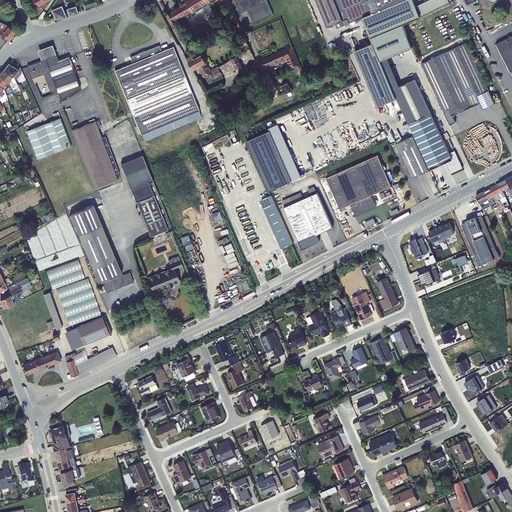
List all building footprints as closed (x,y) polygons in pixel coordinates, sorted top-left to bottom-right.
[(188,0),(187,0),(186,1),(186,2),(181,5),(180,5),(181,6),(168,14),(174,26),(186,49),(189,47),(177,25),(180,23),(178,20),(188,15),(191,13),(210,2),(211,3),(213,1),(212,0),(214,0),(217,5),(220,3),(222,8),(227,6),(239,33),(235,34),(236,36),(243,33),(228,0),(188,0)] [(266,0),(235,0),(241,13),(248,10),(254,22),(273,14),(266,0)] [(391,29),(403,24),(449,2),(448,0),(428,0),(416,6),(413,0),(316,0),(328,26),(336,23),(338,28),(363,18),(371,37),(391,29)] [(61,5),(56,7),(51,9),(55,19),(67,17),(66,15),(68,14),(69,16),(78,13),(76,5),(64,9),(62,4),(61,5)] [(0,21),(0,27),(1,29),(0,29),(0,33),(8,40),(15,31),(13,29),(4,24),(0,21)] [(391,29),(371,37),(374,43),(381,60),(412,47),(403,24),(391,29)] [(511,35),(496,44),(511,74),(511,35)] [(239,58),(243,65),(255,59),(246,39),(242,41),(244,46),(242,47),(243,50),(243,51),(243,52),(242,54),(243,56),(239,58)] [(467,42),(422,63),(451,125),(456,122),(452,115),(480,102),(484,109),(495,104),(467,42)] [(381,60),(374,43),(355,51),(379,106),(396,98),(397,98),(381,60)] [(56,55),(52,44),(38,50),(42,60),(56,55)] [(127,65),(115,70),(136,121),(134,122),(136,127),(138,126),(141,134),(142,133),(145,142),(202,118),(199,110),(173,46),(161,51),(159,45),(145,51),(144,50),(139,53),(130,57),(133,62),(127,65)] [(291,45),(260,59),(262,63),(263,63),(263,65),(265,70),(287,60),(291,70),(296,67),(300,77),(295,79),(298,85),(307,79),(304,75),(293,46),(292,47),(291,45)] [(234,61),(238,69),(243,65),(239,58),(243,56),(242,54),(238,56),(238,55),(232,58),(232,59),(228,61),(230,63),(234,61)] [(56,55),(42,60),(27,66),(32,78),(44,74),(51,93),(57,90),(60,100),(80,88),(69,57),(58,61),(56,55)] [(230,63),(228,61),(214,68),(214,67),(210,69),(206,63),(208,62),(206,59),(205,60),(202,55),(195,59),(192,55),(186,58),(194,71),(199,68),(204,77),(212,73),(220,68),(223,74),(224,76),(238,69),(234,61),(230,63)] [(388,58),(382,61),(430,169),(446,162),(451,173),(463,168),(455,150),(449,153),(415,79),(400,86),(388,58)] [(14,77),(15,80),(22,71),(21,68),(14,62),(11,65),(9,63),(4,69),(14,77)] [(220,68),(212,73),(214,79),(223,74),(220,68)] [(0,75),(9,83),(11,88),(16,82),(16,81),(15,80),(14,77),(4,69),(0,73),(0,75)] [(269,73),(262,76),(268,88),(270,93),(276,90),(274,85),(275,85),(269,73)] [(0,84),(4,88),(5,91),(8,87),(9,87),(10,89),(10,90),(12,90),(11,89),(11,88),(9,83),(0,75),(0,84)] [(289,82),(282,85),(284,91),(285,94),(293,91),(289,82)] [(291,113),(276,119),(278,123),(293,117),(291,113)] [(44,124),(54,152),(71,146),(60,117),(44,124)] [(95,121),(72,130),(94,188),(118,179),(115,173),(119,172),(105,136),(102,138),(98,128),(102,127),(99,120),(95,121)] [(250,120),(240,125),(244,133),(251,130),(249,126),(252,125),(250,120)] [(269,127),(271,130),(293,180),(302,176),(279,123),(269,127)] [(54,152),(44,124),(26,131),(37,159),(54,152)] [(271,130),(248,140),(270,190),(293,180),(271,130)] [(413,136),(396,143),(412,178),(429,170),(413,136)] [(143,155),(121,163),(151,236),(168,229),(173,229),(172,227),(148,168),(143,155)] [(378,155),(326,178),(340,209),(341,209),(351,204),(356,216),(376,206),(371,195),(392,186),(378,155)] [(498,183),(503,191),(507,189),(511,195),(511,193),(511,190),(506,179),(498,183)] [(491,187),(500,205),(502,209),(506,207),(505,205),(504,203),(503,203),(502,202),(507,200),(505,196),(503,191),(498,183),(491,187)] [(301,192),(282,201),(285,207),(284,207),(299,242),(301,242),(303,247),(306,246),(317,241),(315,235),(333,227),(318,192),(317,193),(314,186),(308,189),(311,195),(304,198),(301,192)] [(500,205),(491,187),(484,191),(491,205),(494,203),(492,199),(494,198),(498,207),(500,205)] [(484,191),(476,195),(478,199),(484,209),(491,205),(484,191)] [(272,195),(261,200),(282,248),(293,243),(272,195)] [(88,206),(70,214),(99,282),(116,275),(122,272),(93,204),(88,206)] [(477,217),(466,222),(461,224),(479,265),(500,256),(498,251),(497,251),(482,217),(480,218),(479,217),(477,217)] [(374,218),(364,222),(367,227),(376,223),(374,218)] [(439,226),(445,239),(450,237),(449,235),(454,233),(450,222),(443,225),(443,224),(439,226)] [(445,239),(439,226),(435,228),(435,229),(429,231),(433,242),(439,239),(440,242),(445,240),(445,239)] [(410,241),(412,247),(411,247),(411,246),(410,246),(413,254),(414,254),(413,253),(414,252),(417,258),(423,255),(423,254),(428,252),(422,237),(417,240),(416,238),(410,241)] [(299,242),(297,243),(300,251),(307,248),(306,246),(303,247),(301,242),(299,242)] [(466,254),(456,258),(462,273),(464,272),(461,265),(469,262),(466,254)] [(171,267),(147,277),(153,292),(180,281),(175,269),(183,266),(179,255),(168,260),(170,263),(169,263),(171,267)] [(78,260),(46,271),(52,289),(85,277),(78,260)] [(430,269),(418,274),(423,286),(441,278),(436,268),(431,270),(430,269)] [(130,271),(101,284),(102,286),(103,285),(105,290),(106,293),(134,281),(130,271)] [(4,279),(0,280),(0,290),(7,287),(5,282),(9,280),(8,277),(4,279)] [(9,286),(11,290),(24,284),(27,282),(29,281),(28,277),(9,286)] [(387,277),(376,282),(384,298),(381,300),(385,309),(399,303),(398,303),(394,294),(387,277)] [(88,278),(56,289),(69,326),(101,314),(88,278)] [(24,284),(11,290),(12,294),(0,299),(4,307),(19,300),(18,299),(23,291),(22,289),(26,288),(24,284)] [(339,289),(334,286),(331,291),(336,294),(339,289)] [(50,291),(43,294),(56,329),(63,327),(50,291)] [(367,291),(352,297),(362,319),(372,315),(367,303),(371,301),(367,291)] [(346,307),(343,308),(342,306),(341,304),(339,301),(336,299),(332,301),(336,309),(331,311),(338,327),(345,324),(346,326),(353,323),(346,307)] [(294,307),(285,311),(288,316),(296,312),(294,307)] [(311,316),(306,318),(314,335),(321,332),(323,336),(330,333),(320,311),(310,316),(311,316)] [(102,316),(77,327),(84,344),(110,333),(102,316)] [(77,327),(65,332),(72,349),(84,344),(77,327)] [(406,327),(395,332),(395,333),(398,340),(402,349),(408,347),(409,350),(415,348),(411,338),(410,338),(409,334),(406,327)] [(238,328),(232,331),(234,336),(241,333),(238,328)] [(289,337),(288,338),(292,347),(298,345),(299,347),(307,344),(300,328),(293,330),(294,333),(289,335),(289,337)] [(445,343),(456,338),(452,328),(441,333),(445,343)] [(274,331),(260,337),(267,353),(273,350),(273,351),(274,350),(277,357),(285,353),(284,353),(274,331)] [(381,364),(393,359),(384,337),(371,342),(381,364)] [(226,340),(216,345),(223,361),(228,358),(231,365),(240,362),(236,354),(233,356),(226,340)] [(72,353),(65,356),(67,361),(66,361),(71,376),(78,374),(77,371),(115,353),(112,346),(88,358),(76,364),(74,358),(74,359),(73,356),(72,353)] [(361,347),(352,351),(355,357),(351,359),(355,368),(357,367),(358,369),(367,365),(366,363),(368,362),(361,347)] [(395,349),(392,351),(397,362),(400,361),(395,349)] [(84,350),(73,356),(74,359),(74,358),(76,364),(88,358),(84,350)] [(57,351),(23,365),(27,374),(61,360),(57,351)] [(188,353),(179,358),(181,362),(176,364),(178,368),(176,369),(180,378),(195,371),(191,362),(192,361),(190,357),(188,353)] [(338,357),(334,359),(334,360),(324,364),(332,381),(342,377),(340,372),(343,370),(341,366),(342,365),(338,357)] [(460,373),(471,367),(466,358),(456,363),(458,367),(458,368),(460,373)] [(501,359),(488,366),(491,372),(504,366),(501,359)] [(258,360),(254,362),(257,371),(262,369),(258,360)] [(240,362),(231,365),(233,370),(228,372),(234,387),(244,382),(240,371),(244,369),(241,361),(240,362)] [(405,378),(402,380),(407,391),(430,381),(425,369),(418,372),(416,368),(413,369),(415,373),(404,378),(405,378)] [(313,376),(314,377),(305,381),(309,391),(323,385),(318,374),(313,376)] [(152,375),(138,382),(141,388),(140,389),(143,396),(159,388),(152,375)] [(473,395),(485,388),(477,375),(465,382),(472,395),(473,395)] [(357,389),(355,386),(351,381),(347,385),(351,390),(352,389),(353,390),(357,389)] [(194,383),(186,386),(192,400),(209,393),(206,384),(196,388),(194,383)] [(381,383),(373,386),(376,394),(384,390),(381,383)] [(419,402),(414,404),(417,411),(440,401),(435,389),(417,397),(419,402)] [(238,396),(245,411),(254,407),(254,406),(252,402),(255,400),(253,396),(252,396),(250,391),(246,392),(239,395),(238,396)] [(328,391),(323,393),(326,399),(331,397),(328,391)] [(0,407),(6,405),(5,401),(8,399),(6,394),(0,395),(0,407)] [(479,405),(485,414),(497,407),(489,394),(478,401),(480,404),(479,405)] [(371,396),(357,402),(361,411),(378,403),(374,395),(371,396)] [(172,412),(166,397),(157,401),(159,407),(147,412),(150,417),(149,418),(150,419),(151,420),(172,411),(172,412)] [(213,402),(201,408),(203,413),(205,412),(209,422),(220,417),(213,402)] [(441,408),(443,412),(448,421),(452,420),(446,406),(441,408)] [(328,412),(313,419),(319,433),(330,428),(326,418),(330,417),(328,412)] [(443,412),(419,423),(424,433),(448,422),(448,421),(443,412)] [(377,415),(360,423),(365,434),(375,430),(374,427),(381,424),(381,422),(383,421),(380,414),(378,415),(377,415)] [(509,423),(502,414),(490,422),(496,432),(509,423)] [(99,417),(94,418),(98,432),(103,431),(99,417)] [(273,420),(261,425),(267,439),(268,439),(269,442),(275,439),(274,437),(279,434),(273,420)] [(179,422),(175,424),(174,421),(156,429),(161,441),(165,439),(165,438),(179,432),(178,431),(182,429),(179,422)] [(50,432),(56,450),(68,447),(71,446),(69,439),(71,435),(68,425),(62,427),(61,426),(60,427),(59,428),(56,429),(54,428),(52,429),(52,430),(51,430),(50,432)] [(249,433),(240,437),(245,448),(257,442),(252,429),(248,431),(249,433)] [(370,443),(392,433),(391,431),(369,441),(370,443)] [(397,445),(392,433),(370,443),(372,448),(371,449),(374,455),(397,445)] [(93,435),(79,439),(80,443),(95,439),(93,435)] [(338,435),(317,444),(323,458),(344,449),(338,435)] [(223,462),(236,456),(229,439),(217,445),(221,455),(220,456),(223,462)] [(466,440),(453,446),(454,449),(457,448),(462,461),(473,456),(466,440)] [(68,447),(56,450),(59,461),(58,461),(75,457),(72,448),(69,449),(68,447)] [(442,449),(443,450),(447,461),(451,459),(445,447),(442,449)] [(261,449),(257,455),(261,457),(262,455),(265,458),(267,454),(261,449)] [(209,456),(206,450),(192,456),(197,465),(201,464),(204,471),(214,467),(213,465),(210,458),(209,456)] [(443,450),(430,456),(434,465),(437,464),(439,467),(440,468),(446,465),(445,463),(448,462),(447,461),(443,450)] [(75,457),(58,461),(61,472),(77,468),(75,457)] [(348,458),(334,464),(340,478),(354,472),(348,458)] [(293,459),(279,465),(284,476),(291,473),(294,480),(300,477),(298,472),(297,471),(298,471),(293,459)] [(183,460),(173,464),(177,473),(173,474),(177,483),(191,477),(183,460)] [(141,461),(127,467),(134,483),(138,481),(140,487),(151,482),(141,461)] [(30,463),(18,466),(18,467),(20,475),(22,483),(20,483),(22,488),(28,486),(27,483),(35,481),(33,476),(32,477),(29,469),(31,468),(30,463)] [(404,466),(383,475),(389,488),(395,485),(394,483),(408,477),(404,466)] [(77,468),(61,472),(64,483),(70,480),(75,478),(81,476),(79,467),(77,468)] [(455,468),(449,471),(451,476),(457,474),(455,468)] [(487,484),(498,477),(492,468),(481,474),(487,484)] [(3,473),(0,474),(0,487),(1,492),(8,490),(9,493),(14,491),(8,469),(3,471),(3,473)] [(298,472),(300,477),(307,475),(304,469),(298,472)] [(273,476),(278,487),(282,485),(277,474),(273,476)] [(263,477),(258,480),(264,493),(278,487),(273,476),(272,475),(264,479),(263,477)] [(246,476),(231,483),(235,492),(233,493),(236,499),(239,498),(241,504),(248,500),(248,501),(249,500),(251,499),(247,488),(250,487),(250,486),(246,477),(246,476)] [(463,511),(466,511),(469,511),(474,508),(464,484),(463,480),(454,483),(463,511)] [(359,481),(340,489),(343,497),(344,496),(347,502),(358,497),(355,490),(361,488),(359,481)] [(496,484),(486,490),(492,499),(498,495),(498,494),(502,491),(508,487),(504,482),(501,484),(497,486),(496,484)] [(212,483),(202,487),(204,492),(214,488),(212,483)] [(335,486),(320,492),(323,497),(338,491),(335,486)] [(77,488),(68,489),(69,493),(66,494),(67,501),(86,498),(85,495),(80,496),(80,497),(77,498),(76,492),(78,492),(77,488)] [(413,488),(393,497),(399,511),(400,511),(399,510),(407,507),(406,506),(412,504),(412,505),(419,502),(413,488)] [(217,499),(213,501),(217,511),(221,511),(232,508),(227,497),(224,490),(218,493),(219,495),(215,496),(217,499)] [(155,491),(143,497),(145,501),(147,500),(151,511),(161,506),(158,499),(155,491)] [(506,498),(504,495),(502,491),(498,494),(498,495),(502,501),(506,498)] [(227,497),(232,508),(236,505),(232,495),(227,497)] [(315,497),(309,499),(313,507),(318,505),(321,504),(318,497),(315,498),(315,497)] [(86,498),(67,501),(69,509),(79,507),(78,503),(86,502),(86,498)] [(307,500),(288,507),(290,511),(302,511),(303,511),(311,508),(307,500)] [(206,511),(202,502),(188,508),(189,509),(190,511),(206,511)]
